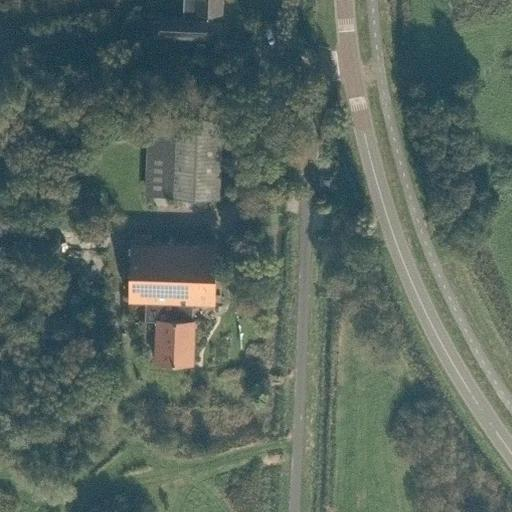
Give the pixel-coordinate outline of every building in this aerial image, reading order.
[(160,15),(159,35),(207,37),(208,11),(222,11),(222,0),(184,0),(184,16),(160,15)] [(170,196),(221,198),(224,118),(173,116),(170,196)] [(135,233),(135,242),(152,242),(152,233),(135,233)] [(147,298),(192,300),(215,301),(217,245),(152,242),(135,242),(132,242),(131,297),(147,298)] [(192,300),(147,298),(146,319),(157,320),(156,361),(194,362),(196,321),(191,321),(192,300)] [(46,316),(46,335),(76,335),(76,317),(46,316)]
